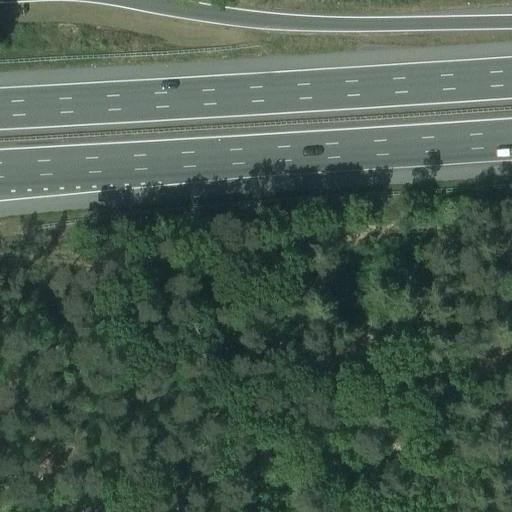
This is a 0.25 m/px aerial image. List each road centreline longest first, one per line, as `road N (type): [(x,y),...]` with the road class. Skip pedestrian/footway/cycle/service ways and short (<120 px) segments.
road 1 (motorway): [(0,169),(511,134)]
road 2 (motorway): [(511,76),(0,107)]
road 3 (track): [(511,457),(421,469),(413,457),(383,452),(177,511)]
